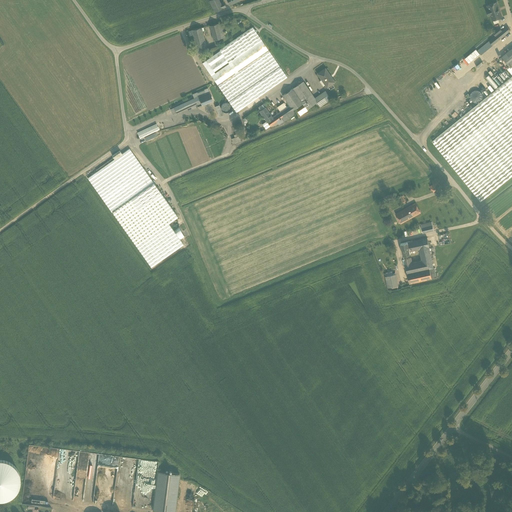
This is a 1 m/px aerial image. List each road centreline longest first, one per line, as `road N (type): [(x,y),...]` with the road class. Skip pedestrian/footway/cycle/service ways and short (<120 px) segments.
road 1 (unclassified): [(511,247),(349,69),(299,51),(241,7)]
road 2 (track): [(115,50),(127,142),(0,230)]
road 3 (track): [(126,133),(196,109),(230,125),(314,58)]
road 4 (unclassified): [(73,0),(115,50),(241,7)]
road 5 (track): [(419,144),(511,42)]
